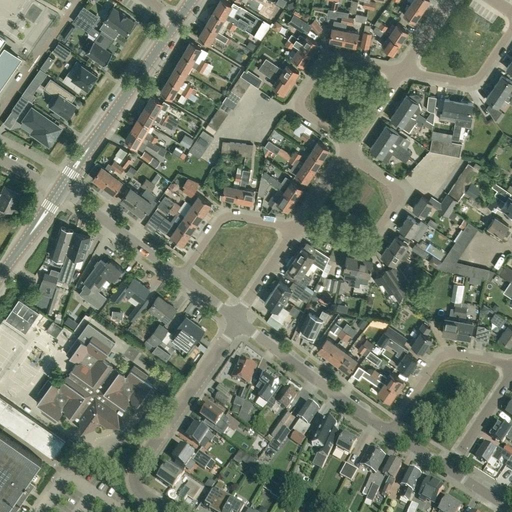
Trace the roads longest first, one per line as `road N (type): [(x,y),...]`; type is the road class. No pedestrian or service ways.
road 1 (residential): [(168,508),(139,491),(135,473),(236,322)]
road 2 (secondary): [(59,191),(178,22)]
road 3 (residential): [(295,228),(356,239),(380,230),(397,193),(345,154)]
road 4 (residential): [(391,434),(236,322)]
road 5 (residential): [(351,144),(302,107),(327,62),(400,72)]
road 6 (unclassified): [(391,434),(448,358),(511,363)]
road 7 (residential): [(180,278),(59,191)]
road 8 (residential): [(180,278),(226,220),(295,228)]
road 9 (residential): [(400,72),(476,79),(511,29)]
